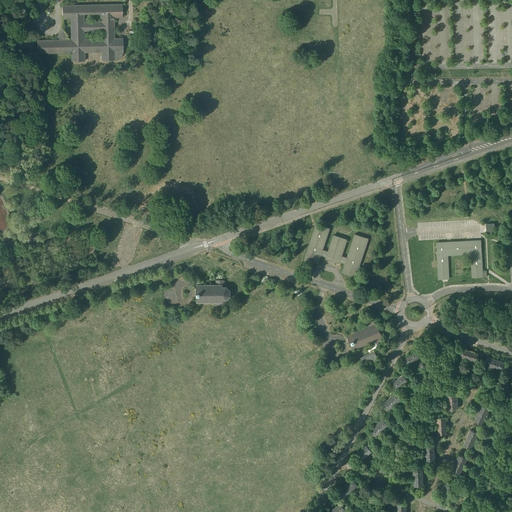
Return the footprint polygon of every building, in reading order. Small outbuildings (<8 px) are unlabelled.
[(114,17),(123,17),(122,4),(62,5),(62,18),(71,18),(71,39),(37,39),(37,53),(71,52),(71,61),(85,60),(85,52),(101,52),(102,60),(115,60),(114,51),(123,51),(123,38),(114,38),(114,17)] [(33,39),(12,39),(13,54),(34,53),(33,39)] [(355,235),(347,258),(341,256),(347,240),(333,235),(328,252),(322,250),(329,229),(316,224),(304,260),(317,264),(320,255),(326,257),(325,259),(339,264),(339,261),(345,263),(342,273),(355,277),(368,239),(355,235)] [(494,224),(486,224),(487,233),(495,233),(494,224)] [(481,241),(437,243),(438,279),(449,279),(448,255),(471,254),(472,278),(482,277),(482,271),(481,241)] [(224,287),(224,280),(220,280),(220,285),(203,285),(203,281),(196,281),(197,302),(217,302),(217,307),(224,307),(224,300),(225,300),(225,299),(226,300),(227,299),(226,299),(227,298),(227,299),(227,298),(228,298),(228,297),(229,297),(230,297),(229,296),(229,295),(230,295),(229,295),(229,294),(230,293),(229,293),(229,292),(230,292),(229,291),(229,290),(230,290),(230,289),(229,289),(228,289),(227,289),(227,288),(226,288),(226,287),(225,288),(224,287)] [(361,330),(357,332),(357,331),(356,331),(356,332),(352,333),(352,334),(348,335),(348,334),(347,335),(347,336),(348,336),(352,348),(352,349),(353,349),(353,348),(357,347),(358,347),(358,346),(361,345),(362,345),(366,343),(366,344),(367,344),(366,343),(370,341),(370,342),(371,342),(371,341),(374,340),(376,344),(377,344),(382,341),(382,342),(383,342),(381,337),(382,337),(380,333),(381,332),(380,332),(381,332),(379,328),(378,328),(376,323),(376,324),(374,319),(374,320),(368,322),(367,322),(369,327),(366,328),(365,328),(361,330),(361,329),(360,330),(361,330)] [(448,343),(440,339),(438,344),(446,348),(448,343)] [(466,350),(461,348),(459,356),(467,359),(469,352),(466,351),(466,350)] [(373,351),(360,358),(363,363),(372,359),(374,361),(378,359),(373,351)] [(415,352),(404,359),(409,365),(419,357),(416,353),(415,352)] [(472,353),(469,352),(467,359),(475,362),(478,353),(473,352),(472,353)] [(492,358),(487,357),(485,365),(493,368),(495,361),(492,360),(492,358)] [(504,362),(499,360),(498,362),(495,361),(493,368),(501,370),(504,362)] [(402,375),(392,383),(397,389),(407,381),(403,376),(402,375)] [(482,389),(466,381),(464,386),(480,394),(482,389)] [(395,393),(391,396),(392,397),(389,399),(394,405),(401,399),(395,393)] [(453,393),(448,393),(448,402),(457,401),(457,394),(453,394),(453,393)] [(394,405),(389,399),(387,402),(386,401),(382,404),(388,411),(394,405)] [(457,401),(448,402),(449,410),(454,410),(454,408),(458,408),(457,401)] [(489,409),(481,405),(479,410),(480,411),(479,413),(486,417),(489,409)] [(486,417),(479,413),(477,417),(476,416),(474,421),(482,424),(486,417)] [(445,417),(436,417),(437,426),(445,425),(444,422),(445,422),(445,417)] [(388,425),(382,419),(378,422),(379,423),(377,425),(382,431),(388,425)] [(480,426),(474,423),(471,428),(478,431),(480,426)] [(377,425),(374,428),(373,427),(370,430),(375,436),(382,431),(377,425)] [(445,425),(437,426),(438,434),(446,434),(446,429),(445,429),(445,425)] [(478,433),(470,430),(468,435),(469,435),(467,438),(474,441),(478,433)] [(369,435),(364,439),(368,443),(372,439),(369,435)] [(474,441),(467,438),(466,441),(465,441),(463,446),(471,449),(474,441)] [(433,442),(425,443),(425,452),(433,451),(433,448),(434,448),(433,442)] [(371,451),(366,445),(363,448),(358,454),(362,459),(371,451)] [(469,450),(463,447),(460,453),(466,456),(469,450)] [(433,451),(425,452),(426,460),(434,460),(434,455),(433,455),(433,451)] [(467,458),(459,455),(457,459),(458,460),(456,463),(463,466),(467,458)] [(463,466),(456,463),(455,466),(454,466),(452,470),(460,474),(463,466)] [(397,473),(381,465),(378,471),(394,478),(397,473)] [(422,468),(413,469),(414,477),(421,477),(421,474),(422,473),(422,468)] [(421,477),(414,477),(414,486),(423,486),(423,480),(421,480),(421,477)] [(357,485),(351,478),(347,482),(348,483),(346,485),(351,491),(357,485)] [(453,487),(446,484),(444,488),(445,488),(442,495),(448,498),(453,487)] [(346,485),(343,487),(343,486),(339,490),(345,497),(351,491),(346,485)] [(340,503),(336,506),(337,507),(334,510),(336,511),(342,511),(345,509),(340,503)]
